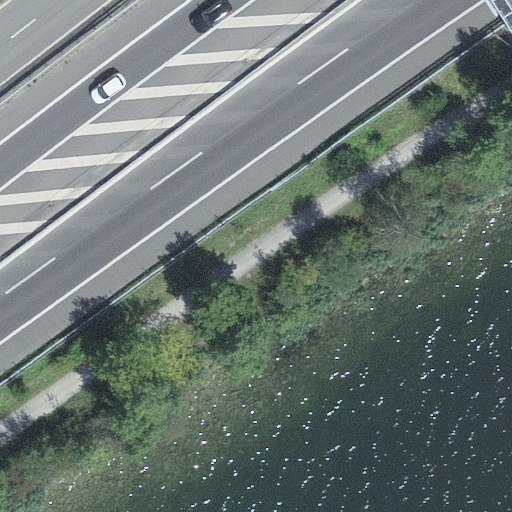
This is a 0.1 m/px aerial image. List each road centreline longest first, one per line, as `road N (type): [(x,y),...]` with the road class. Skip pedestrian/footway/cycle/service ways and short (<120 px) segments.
road 1 (trunk): [(0,306),(419,0)]
road 2 (trunk): [(224,0),(0,167)]
